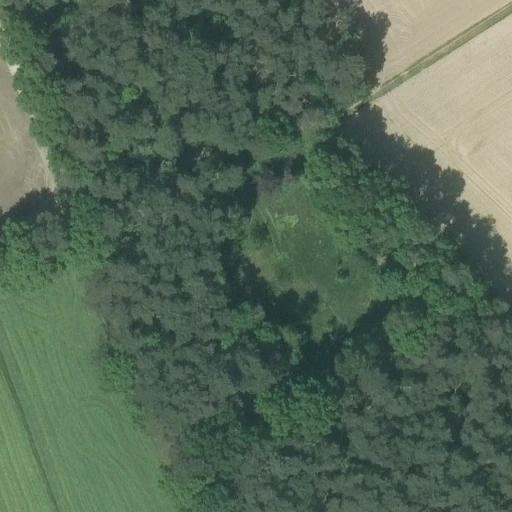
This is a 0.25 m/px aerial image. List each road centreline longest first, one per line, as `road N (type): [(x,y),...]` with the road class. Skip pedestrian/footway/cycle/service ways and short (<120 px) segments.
road 1 (track): [(48,211),(370,94)]
road 2 (track): [(0,21),(56,175),(48,211),(0,231)]
